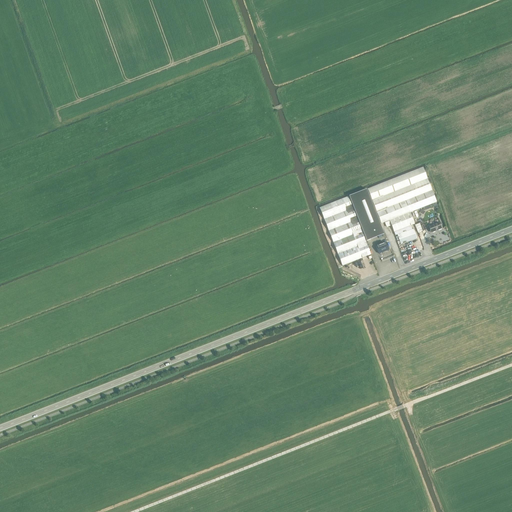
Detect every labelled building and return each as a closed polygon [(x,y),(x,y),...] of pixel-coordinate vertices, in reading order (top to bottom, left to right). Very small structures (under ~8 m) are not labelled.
[(376,186),(390,221),(410,213),(437,202),(423,167),(376,186)] [(354,195),(372,241),(383,236),(379,228),(390,224),(375,186),(354,195)] [(319,208),(342,266),(371,255),(348,197),(319,208)] [(414,224),(410,213),(390,221),(394,232),(414,224)] [(431,233),(442,229),(439,223),(429,227),(431,233)] [(397,235),(400,243),(401,245),(417,239),(414,229),(397,235)] [(379,254),(382,253),(382,252),(388,249),(386,243),(376,247),(379,254)]
